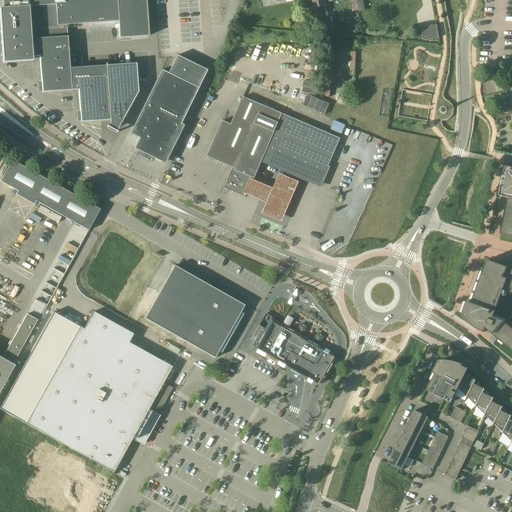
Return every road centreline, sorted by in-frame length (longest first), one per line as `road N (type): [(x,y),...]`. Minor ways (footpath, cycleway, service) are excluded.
road 1 (secondary): [(312,267),(101,179),(0,110)]
road 2 (unclassified): [(421,220),(465,125),(468,33),(499,25)]
road 3 (unclassified): [(361,511),(377,457),(433,346)]
road 4 (unclassified): [(305,497),(359,356)]
